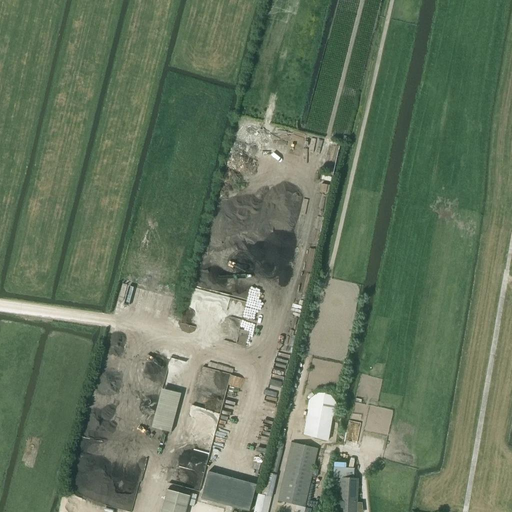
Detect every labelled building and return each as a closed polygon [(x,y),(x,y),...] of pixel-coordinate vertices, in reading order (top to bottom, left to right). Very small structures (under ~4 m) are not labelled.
[(309,409),(304,436),(327,442),(333,415),(334,414),(334,413),(335,412),(335,411),(335,410),(335,409),(335,408),(335,407),(335,406),(335,405),(335,404),(335,403),(334,403),(334,402),(334,401),(333,400),(333,399),(332,399),(332,398),(331,398),(331,397),(330,397),(330,396),(329,396),(328,395),(327,395),(326,395),(325,394),(324,394),(323,394),(322,394),(321,394),(320,394),(319,394),(318,394),(318,395),(317,395),(316,395),(316,396),(315,396),(314,396),(314,397),(313,397),(313,398),(312,398),(312,399),(311,399),(311,400),(310,401),(310,402),(309,402),(309,403),(309,404),(309,405),(309,406),(309,407),(309,408),(309,409)] [(276,475),(283,445),(277,443),(270,474),(267,473),(261,496),(258,495),(254,511),(267,511),(271,500),(277,475),(276,475)] [(304,508),(318,449),(292,443),(278,502),(304,508)] [(208,472),(201,499),(248,511),(249,511),(257,485),(208,472)] [(356,511),(358,479),(340,478),(338,511),(356,511)] [(161,511),(186,511),(188,505),(191,496),(167,490),(161,511)] [(191,496),(188,505),(194,507),(197,495),(191,494),(191,496)]
